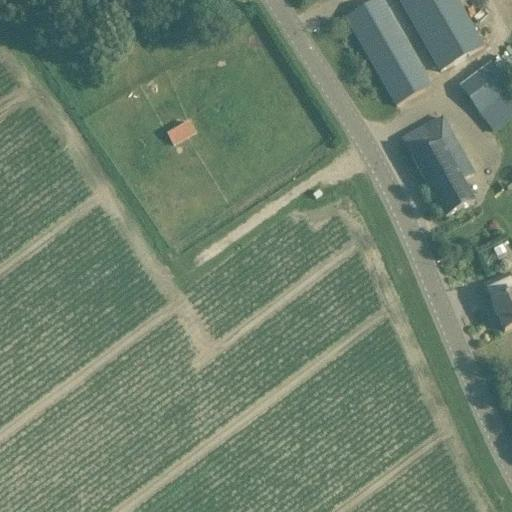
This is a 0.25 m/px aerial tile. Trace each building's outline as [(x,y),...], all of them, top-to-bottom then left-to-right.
[(380,0),(379,0),(363,10),(346,20),(396,109),(431,89),(380,0)] [(485,49),(456,0),(395,0),(439,76),(485,49)] [(511,70),(504,59),(493,67),(491,65),(458,89),(492,136),(511,120),(511,93),(503,82),(511,75),(511,70)] [(461,185),(463,184),(462,183),(474,177),(441,120),(419,133),(402,142),(412,161),(446,221),(473,205),(461,185)] [(175,145),(198,136),(193,124),(170,133),(175,145)] [(322,197),(319,193),(313,197),(316,201),(322,197)] [(511,282),(509,277),(484,288),(504,334),(511,330),(511,282)]
